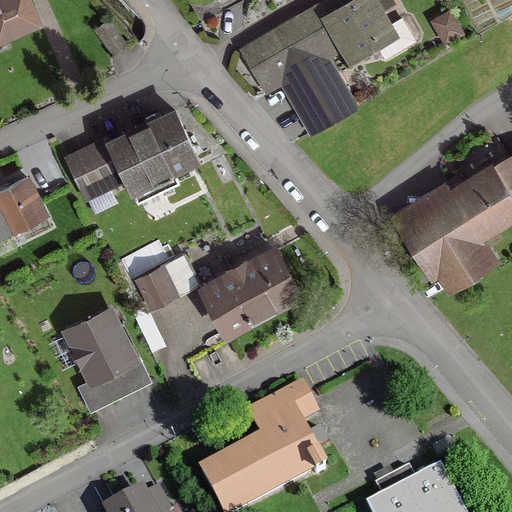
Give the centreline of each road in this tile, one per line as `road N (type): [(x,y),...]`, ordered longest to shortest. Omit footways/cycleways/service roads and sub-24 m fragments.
road 1 (residential): [(1,511),(189,415),(390,292)]
road 2 (residential): [(390,292),(187,53)]
road 3 (residential): [(0,145),(187,53)]
road 4 (residential): [(511,440),(390,292)]
